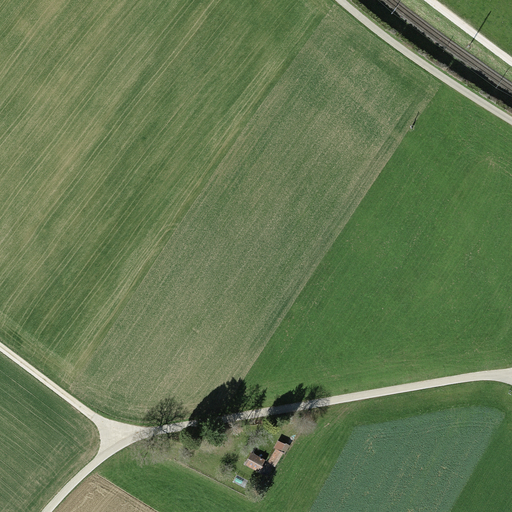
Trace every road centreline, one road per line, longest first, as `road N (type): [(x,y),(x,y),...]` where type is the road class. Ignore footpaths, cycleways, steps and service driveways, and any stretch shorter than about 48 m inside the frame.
road 1 (track): [(52,511),(123,441),(511,378)]
road 2 (track): [(511,122),(340,0)]
road 3 (track): [(0,348),(123,441)]
